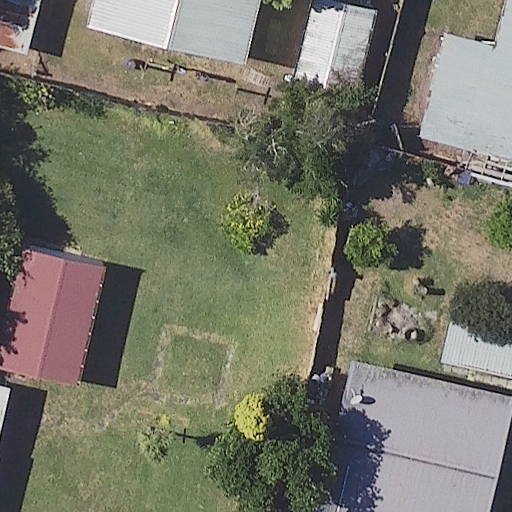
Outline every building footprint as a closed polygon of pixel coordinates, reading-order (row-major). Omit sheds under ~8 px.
[(46,0),(0,0),(0,34),(38,43),(46,0)] [(255,0),(88,0),(87,9),(247,43),(255,0)] [(447,17),(421,118),(457,127),(448,160),(511,176),(511,0),(502,0),(495,30),(447,17)] [(102,259),(22,242),(0,343),(0,351),(79,369),(102,259)] [(511,316),(457,291),(436,338),(511,372),(511,316)] [(480,511),(511,382),(347,342),(311,494),(385,511),(480,511)] [(0,414),(9,374),(0,372),(0,414)]
